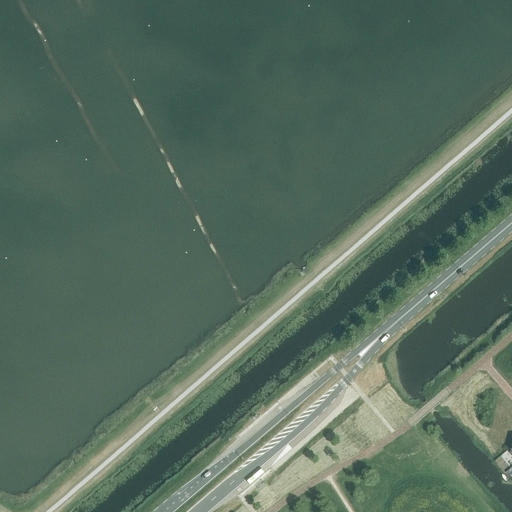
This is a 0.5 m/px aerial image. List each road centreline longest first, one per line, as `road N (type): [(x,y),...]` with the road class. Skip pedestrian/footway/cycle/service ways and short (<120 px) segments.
road 1 (secondary): [(385,333),(169,511)]
road 2 (secondary): [(200,511),(328,401),(385,333)]
road 3 (unknown): [(508,391),(436,453),(400,470),(369,451),(328,401)]
road 4 (secondary): [(385,333),(511,223)]
